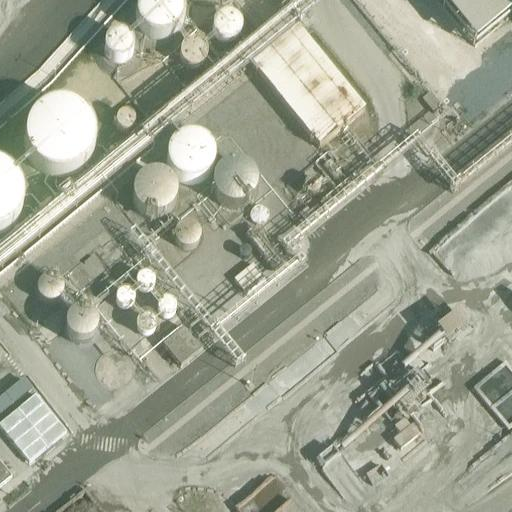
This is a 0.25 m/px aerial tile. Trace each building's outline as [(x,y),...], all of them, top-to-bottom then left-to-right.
[(139,16),(140,24),(144,32),(151,37),(160,39),(169,38),(176,33),(181,26),(183,18),(181,10),(177,3),(173,0),(147,0),(147,1),(141,7),(139,16)] [(511,0),(437,0),(477,48),(511,18),(511,0)] [(212,26),(212,33),(216,39),(222,42),(229,43),(235,39),(239,33),(239,25),(235,18),(227,15),(221,16),(215,20),(212,26)] [(316,150),(364,112),(297,29),(249,67),(316,150)] [(105,47),(105,54),(109,60),(115,64),(122,64),(128,60),(132,54),(132,46),(128,40),(121,36),(114,37),(108,41),(105,47)] [(186,69),(191,71),(198,69),(203,65),(205,58),(203,51),(198,47),(191,46),(185,49),(181,54),(180,60),(182,65),(186,69)] [(36,168),(47,175),(59,178),(71,177),(82,171),(90,162),(95,150),(95,138),(91,128),(85,119),(76,113),(66,110),(55,110),(45,113),(35,121),(28,132),(26,145),(29,158),(36,168)] [(118,119),(117,124),(120,129),(125,132),(131,131),(135,127),(136,121),(133,116),(127,113),(121,115),(118,119)] [(170,160),(171,169),(176,176),(183,182),(191,184),(200,182),(207,178),(212,171),(214,163),(213,155),(208,148),(202,143),(194,140),(185,141),(178,145),(173,152),(170,160)] [(252,198),(254,190),(252,182),(248,175),(241,171),(234,169),(226,170),(218,175),(216,178),(214,182),(212,186),(212,190),(212,193),(213,198),(215,202),(218,205),(225,210),(232,211),(241,210),(247,205),(250,202),(252,198)] [(0,235),(9,231),(17,222),(22,210),(22,198),(18,188),(12,179),(3,173),(0,172),(0,235)] [(173,207),(174,200),(173,192),(168,185),(161,180),(154,179),(146,180),(139,184),(136,187),(134,191),(132,196),(132,200),(132,203),(134,208),(136,212),(138,215),(145,219),(152,221),(161,219),(168,215),(171,212),(173,207)] [(453,271),(511,251),(511,186),(509,190),(502,193),(504,195),(504,208),(501,209),(473,240),(446,249),(443,249),(443,262),(453,271)] [(177,236),(180,243),(185,247),(192,247),(198,245),(202,240),(203,233),(201,228),(197,224),(192,222),(184,223),(179,228),(177,236)] [(223,262),(222,268),(225,273),(230,276),(236,274),(240,270),(240,264),(237,260),(232,258),(227,259),(223,262)] [(260,266),(239,272),(244,290),(266,284),(260,266)] [(207,274),(206,280),(208,285),(214,287),(219,286),(223,282),(223,276),(221,272),(216,270),(211,271),(207,274)] [(39,289),(41,295),(46,299),(52,301),(58,299),(63,295),(65,287),(62,280),(56,275),(48,275),(43,278),(39,283),(39,289)] [(138,281),(137,286),(140,292),(145,294),(150,293),(154,289),(155,283),(152,279),(147,277),(142,277),(138,281)] [(118,298),(117,303),(119,309),(125,311),(130,310),(134,306),(135,300),(132,296),(127,293),(122,294),(118,298)] [(159,307),(158,312),(161,317),(166,320),(172,319),(175,314),(176,309),(173,304),(168,302),(166,302),(163,303),(159,307)] [(69,325),(72,332),(77,337),(83,340),(90,339),(96,336),(100,331),(102,324),(100,317),(96,311),(90,308),(83,308),(75,311),(71,317),(69,325)] [(391,389),(379,413),(355,431),(352,436),(319,461),(334,480),(362,495),(368,490),(374,493),(390,481),(400,463),(432,438),(417,420),(420,414),(428,408),(437,391),(427,377),(440,366),(440,368),(471,344),(482,323),(463,313),(449,324),(442,337),(436,342),(428,338),(417,347),(396,385),(391,389)] [(139,324),(138,329),(140,334),(145,337),(151,336),(155,332),(155,326),(153,321),(148,319),(143,320),(139,324)] [(184,331),(163,349),(179,368),(200,351),(184,331)] [(101,375),(105,380),(112,384),(120,384),(127,381),(132,375),(134,368),(132,360),(127,354),(119,350),(111,351),(105,355),(101,361),(99,368),(101,375)] [(68,435),(22,378),(0,395),(0,430),(29,467),(68,435)] [(0,489),(11,481),(0,466),(0,489)]
